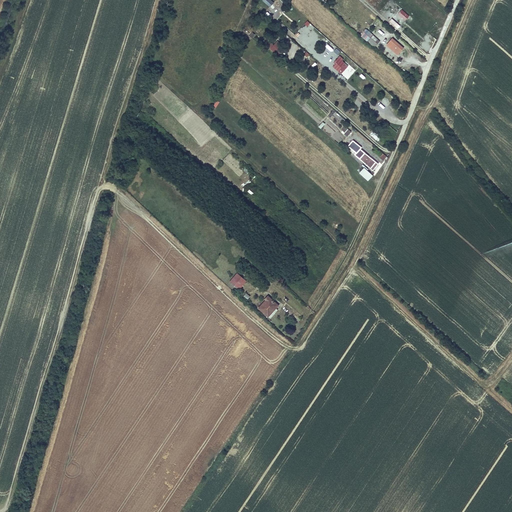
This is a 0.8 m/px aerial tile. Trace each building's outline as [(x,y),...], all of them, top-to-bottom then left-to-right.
[(398,13),(405,20),(410,16),(402,9),(398,13)] [(309,35),(315,40),(320,35),(315,30),(309,35)] [(379,42),(373,36),(368,42),(374,47),(379,42)] [(389,42),(393,46),(399,52),(403,48),(392,38),(388,42),(389,42)] [(279,57),(287,49),(277,40),(269,48),(279,57)] [(324,49),(327,53),(332,48),(329,44),(324,49)] [(332,65),(347,79),(355,70),(340,56),(332,65)] [(362,147),(353,140),(349,146),(357,153),(355,156),(373,170),(378,164),(360,149),(362,147)] [(361,166),(357,171),(368,181),(373,176),(361,166)] [(246,280),(237,273),(230,282),(238,290),(246,280)] [(267,301),(259,309),(271,319),(278,310),(276,309),(279,305),(268,296),(265,299),(267,301)]
